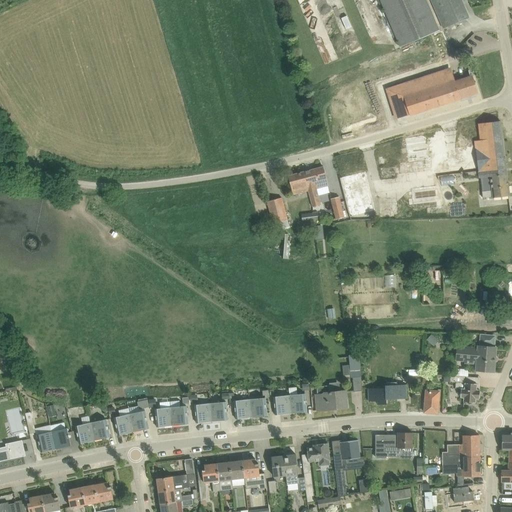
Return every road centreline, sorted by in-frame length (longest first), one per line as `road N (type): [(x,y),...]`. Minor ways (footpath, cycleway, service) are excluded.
road 1 (residential): [(0,169),(80,185),(184,180),(289,161),(511,98)]
road 2 (residential): [(135,449),(354,422),(493,422)]
road 3 (track): [(353,325),(511,325)]
road 4 (residential): [(0,480),(135,449)]
